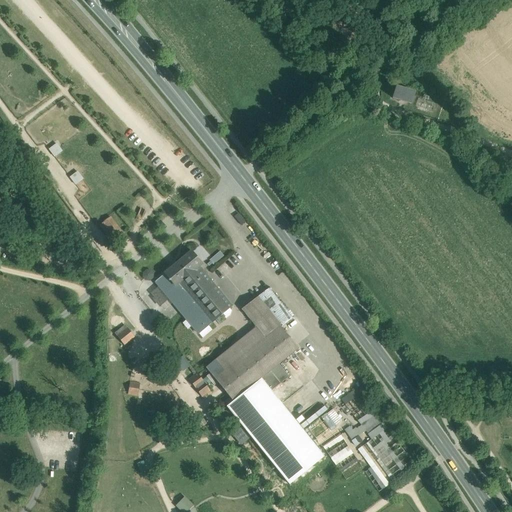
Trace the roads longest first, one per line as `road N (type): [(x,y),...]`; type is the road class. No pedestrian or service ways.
road 1 (primary): [(91,0),(242,179),(487,511)]
road 2 (unknown): [(206,205),(333,365),(332,381),(298,415)]
road 3 (track): [(377,68),(242,179)]
road 4 (track): [(511,152),(388,107),(377,68)]
road 5 (track): [(12,358),(42,469),(24,511)]
